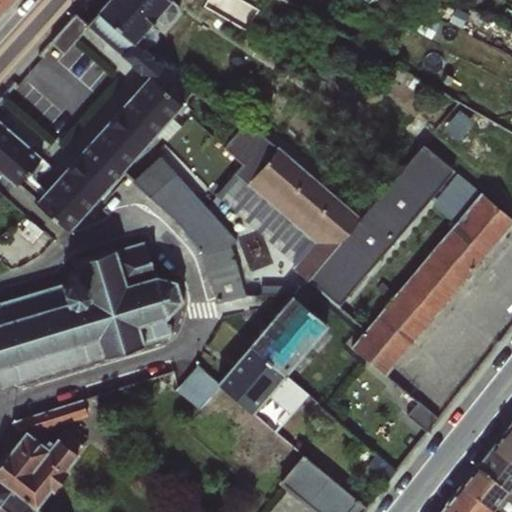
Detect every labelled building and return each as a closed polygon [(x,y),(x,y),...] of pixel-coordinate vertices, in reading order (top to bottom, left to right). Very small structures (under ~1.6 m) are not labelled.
[(133,43),(170,0),(169,0),(104,0),(95,10),(98,13),(133,43)] [(149,74),(163,87),(174,74),(135,41),(133,43),(98,13),(86,25),(146,77),(149,74)] [(163,87),(149,74),(146,77),(50,184),(34,201),(67,231),(181,104),(163,87)] [(191,90),(174,74),(163,87),(181,104),(191,90)] [(454,163),(426,140),(365,214),(248,118),(227,145),(245,160),(216,195),(343,299),(454,163)] [(0,172),(11,183),(14,185),(30,167),(39,157),(0,122),(0,172)] [(226,253),(243,237),(160,154),(132,181),(241,290),(252,279),(226,253)] [(30,167),(14,185),(34,201),(50,184),(30,167)] [(354,345),(391,374),(511,220),(511,209),(462,170),(436,202),(455,217),(354,345)] [(0,195),(11,183),(0,172),(0,195)] [(6,200),(0,206),(0,207),(15,220),(21,214),(6,200)] [(0,386),(172,335),(166,316),(181,300),(175,280),(154,275),(144,240),(73,261),(78,278),(0,300),(0,386)] [(294,291),(221,381),(279,429),(311,390),(289,372),(331,321),(294,291)] [(414,344),(390,371),(436,411),(448,397),(438,387),(449,374),(414,344)] [(205,405),(221,378),(197,364),(181,391),(205,405)] [(22,428),(0,459),(0,511),(48,511),(41,507),(90,439),(70,425),(75,419),(91,415),(87,399),(19,415),(22,428)] [(411,414),(431,426),(439,413),(420,400),(411,414)] [(307,451),(282,479),(321,511),(354,511),(364,501),(307,451)]
